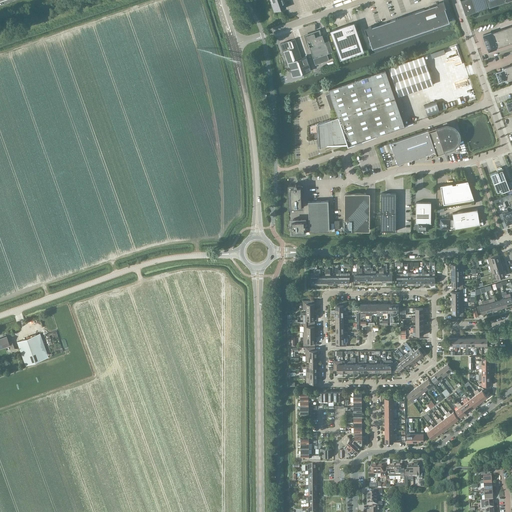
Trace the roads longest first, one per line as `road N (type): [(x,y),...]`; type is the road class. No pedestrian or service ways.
road 1 (unclassified): [(0,316),(160,260),(241,253)]
road 2 (tertiary): [(260,511),(257,267)]
road 3 (residential): [(433,298),(325,295),(325,382),(373,382)]
road 4 (unclassified): [(271,252),(442,253),(506,238)]
road 5 (unclassified): [(490,102),(504,143),(498,152),(363,181),(350,173),(347,156)]
road 6 (tertiary): [(256,237),(254,160),(232,44)]
road 7 (residential): [(374,452),(431,451),(511,390)]
road 8 (unclassified): [(347,156),(490,102)]
road 9 (unclassified): [(232,44),(366,0)]
